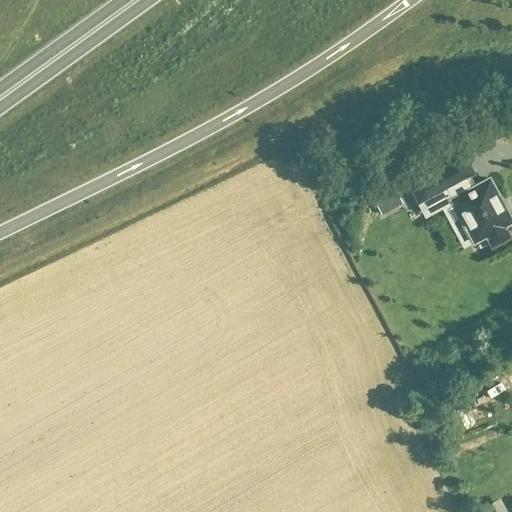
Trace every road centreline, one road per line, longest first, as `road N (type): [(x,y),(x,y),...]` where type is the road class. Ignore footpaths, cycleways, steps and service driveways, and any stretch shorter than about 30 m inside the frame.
road 1 (trunk): [(0,234),(191,141),(412,0)]
road 2 (trunk): [(0,99),(137,0)]
